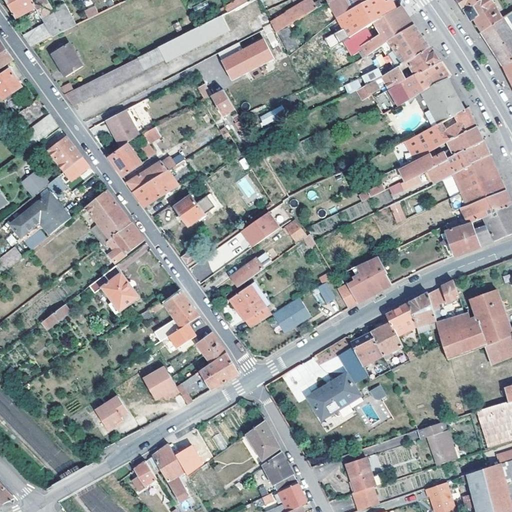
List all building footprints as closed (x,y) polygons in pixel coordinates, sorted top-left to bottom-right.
[(5,0),(15,17),(35,6),(33,3),(31,0),(5,0)] [(76,24),(62,0),(58,0),(61,5),(52,10),(46,0),(36,0),(36,1),(33,3),(35,6),(44,23),(51,35),(76,24)] [(234,0),(224,6),(227,11),(239,5),(236,0),(234,0)] [(276,33),(317,8),(312,0),(307,0),(271,23),(276,33)] [(344,40),(364,28),(371,23),(396,9),(391,0),(369,0),(337,18),(331,22),(338,34),(324,42),(328,49),(344,40)] [(329,0),(337,18),(369,0),(329,0)] [(458,0),(460,3),(464,9),(477,0),(458,0)] [(492,0),(477,0),(464,9),(471,20),(474,19),(481,31),(502,16),(492,0)] [(95,5),(84,10),(88,18),(99,14),(95,5)] [(407,13),(401,6),(396,9),(371,23),(374,29),(377,27),(379,25),(384,33),(381,34),(371,40),(362,45),(364,48),(367,54),(381,45),(415,24),(407,13)] [(222,14),(73,88),(64,93),(73,105),(144,69),(143,68),(164,58),(169,68),(233,36),(222,14)] [(511,60),(511,30),(503,16),(502,16),(481,31),(492,47),(503,64),(511,60)] [(23,37),(30,45),(51,35),(44,23),(34,28),(35,31),(23,37)] [(396,68),(400,66),(408,61),(430,47),(421,33),(415,24),(381,45),(396,68)] [(35,31),(34,28),(22,34),(23,37),(35,31)] [(296,50),(285,28),(276,33),(288,56),(296,50)] [(367,33),(364,28),(344,40),(353,55),(364,48),(362,45),(371,40),(367,33)] [(230,80),(274,60),(264,38),(241,48),(239,43),(218,53),(230,80)] [(0,67),(12,59),(5,48),(0,41),(0,67)] [(83,65),(69,42),(51,52),(66,75),(83,65)] [(410,72),(413,78),(417,75),(420,74),(440,61),(434,52),(430,47),(408,61),(410,65),(413,69),(410,72)] [(511,60),(503,64),(508,74),(511,81),(511,60)] [(399,105),(416,95),(422,91),(447,77),(449,76),(445,68),(440,61),(420,74),(417,75),(413,78),(409,80),(390,89),(399,105)] [(400,66),(402,70),(410,65),(408,61),(400,66)] [(382,77),(390,89),(409,80),(402,70),(400,66),(396,68),(384,76),(382,77)] [(0,94),(3,99),(21,86),(9,68),(0,75),(0,94)] [(364,76),(368,84),(376,80),(382,77),(384,76),(379,68),(364,76)] [(450,91),(453,89),(447,77),(422,91),(434,113),(458,100),(457,96),(454,98),(450,91)] [(366,85),(372,95),(382,89),(376,80),(368,84),(366,85)] [(64,93),(73,88),(70,82),(59,87),(64,93)] [(332,89),(336,99),(350,92),(346,83),(332,89)] [(213,96),(206,85),(201,88),(207,99),(213,96)] [(225,90),(213,96),(224,115),(235,108),(233,104),(225,90)] [(416,95),(427,117),(434,113),(422,91),(416,95)] [(384,115),(394,109),(386,96),(376,102),(384,115)] [(442,121),(454,115),(464,109),(458,100),(434,113),(439,123),(442,121)] [(106,119),(120,145),(143,133),(146,132),(132,106),(106,119)] [(259,117),(264,125),(285,114),(281,106),(259,117)] [(446,128),(442,121),(439,123),(432,127),(406,141),(415,160),(448,141),(477,125),(472,116),(468,107),(464,109),(454,115),(457,121),(446,128)] [(427,117),(432,127),(439,123),(434,113),(427,117)] [(19,137),(28,148),(58,126),(50,114),(19,137)] [(247,125),(242,118),(236,123),(240,129),(247,125)] [(447,158),(483,140),(481,134),(478,128),(477,125),(448,141),(451,149),(444,152),(447,158)] [(143,133),(149,142),(162,135),(157,126),(146,132),(143,133)] [(222,135),(228,131),(225,126),(219,130),(222,135)] [(47,149),(64,171),(82,157),(72,145),(65,135),(47,149)] [(486,145),(483,140),(447,158),(435,164),(418,172),(421,180),(431,175),(434,181),(453,172),(489,153),(486,145)] [(155,152),(149,143),(143,146),(150,156),(155,152)] [(122,176),(141,162),(128,144),(109,157),(115,164),(122,176)] [(435,164),(447,158),(444,152),(433,158),(432,159),(435,164)] [(494,163),(489,153),(453,172),(461,190),(480,181),(499,174),(494,163)] [(432,159),(433,158),(430,154),(412,165),(396,173),(399,182),(405,179),(418,172),(435,164),(432,159)] [(130,186),(134,191),(168,170),(176,164),(171,156),(162,161),(161,160),(127,182),(130,186)] [(71,179),(88,166),(82,157),(64,171),(71,179)] [(168,170),(170,173),(187,162),(185,159),(176,164),(168,170)] [(168,170),(134,191),(137,197),(144,206),(177,185),(170,173),(168,170)] [(44,186),(47,184),(37,171),(34,174),(44,186)] [(408,186),(421,180),(418,172),(405,179),(408,186)] [(44,186),(34,174),(23,183),(33,195),(44,186)] [(511,201),(502,180),(499,174),(480,181),(461,190),(448,197),(463,226),(472,222),(511,203),(511,201)] [(362,200),(385,188),(382,182),(359,194),(362,200)] [(102,239),(105,242),(113,236),(131,222),(119,207),(106,189),(84,207),(106,236),(102,239)] [(210,192),(206,194),(215,206),(218,203),(210,192)] [(10,224),(21,237),(40,222),(43,225),(50,234),(70,218),(50,193),(10,224)] [(215,206),(206,194),(196,202),(190,196),(175,207),(188,225),(197,218),(206,212),(215,206)] [(398,201),(389,206),(397,224),(407,219),(398,201)] [(511,203),(472,222),(481,245),(493,241),(499,238),(511,233),(511,203)] [(206,212),(197,218),(199,221),(207,215),(206,212)] [(268,212),(241,230),(252,246),(278,227),(268,212)] [(288,230),(297,242),(303,237),(306,235),(294,220),(283,228),(286,232),(288,230)] [(40,222),(21,237),(24,241),(43,225),(40,222)] [(114,262),(143,239),(137,231),(131,222),(113,236),(120,245),(108,254),(114,262)] [(463,226),(449,232),(440,237),(445,246),(447,245),(450,243),(455,254),(461,251),(481,245),(472,222),(463,226)] [(316,241),(310,232),(306,235),(303,237),(308,246),(316,241)] [(14,246),(0,257),(0,265),(5,271),(23,256),(14,246)] [(187,265),(200,256),(193,247),(180,257),(187,265)] [(238,285),(271,261),(264,251),(231,276),(238,285)] [(347,285),(351,292),(353,294),(357,302),(375,293),(392,283),(377,256),(354,266),(358,273),(355,275),(352,277),(352,278),(354,280),(347,284),(347,285)] [(101,287),(112,301),(108,304),(114,313),(118,310),(119,312),(139,296),(115,265),(88,286),(93,293),(101,287)] [(323,281),(325,280),(335,274),(332,268),(320,275),(323,281)] [(251,326),(273,312),(275,310),(269,303),(273,300),(258,278),(229,299),(245,320),(246,320),(251,326)] [(335,298),(325,280),(323,281),(316,285),(326,303),(335,298)] [(446,303),(459,297),(454,281),(443,286),(428,293),(433,310),(441,308),(440,304),(445,302),(446,303)] [(351,292),(347,285),(339,290),(348,307),(350,306),(346,298),(353,294),(351,292)] [(468,312),(463,313),(457,315),(445,319),(437,322),(438,326),(447,358),(480,345),(511,334),(511,333),(511,331),(497,289),(470,299),(477,317),(471,319),(468,312)] [(188,300),(181,290),(163,303),(175,319),(181,327),(188,322),(199,315),(188,300)] [(436,320),(433,310),(428,293),(418,298),(409,303),(416,326),(436,320)] [(357,302),(353,294),(346,298),(350,306),(357,302)] [(275,310),(273,312),(284,330),(311,313),(299,295),(275,310)] [(158,302),(139,314),(143,320),(151,315),(148,311),(152,309),(154,311),(160,307),(158,302)] [(398,308),(386,315),(390,322),(397,335),(416,326),(409,303),(398,308)] [(68,312),(63,305),(41,322),(47,329),(68,312)] [(433,310),(436,320),(437,322),(445,319),(441,308),(433,310)] [(175,319),(163,327),(168,335),(169,335),(181,327),(175,319)] [(416,326),(418,332),(438,326),(437,322),(436,320),(416,326)] [(181,327),(169,335),(177,347),(196,335),(188,322),(181,327)] [(371,331),(383,355),(402,345),(397,335),(390,322),(371,331)] [(161,340),(168,335),(163,327),(155,332),(161,340)] [(219,341),(211,331),(196,342),(203,352),(219,341)] [(371,331),(351,342),(363,365),(383,355),(371,331)] [(487,363),(511,353),(511,337),(511,334),(480,345),(487,363)] [(223,346),(219,341),(203,352),(210,362),(226,351),(223,346)] [(424,353),(421,345),(406,353),(410,360),(424,353)] [(226,351),(210,362),(199,368),(212,389),(228,379),(239,373),(226,351)] [(171,395),(179,390),(175,383),(165,366),(144,378),(155,398),(163,394),(169,390),(171,395)] [(358,390),(347,372),(309,396),(322,418),(329,414),(349,401),(347,398),(358,390)] [(192,401),(180,380),(175,383),(179,390),(187,403),(192,401)] [(370,387),(376,398),(385,394),(379,382),(370,387)] [(349,401),(329,414),(331,416),(361,397),(358,390),(347,398),(349,401)] [(128,411),(118,395),(95,410),(109,430),(117,425),(116,423),(122,419),(121,416),(128,411)] [(511,400),(508,402),(478,411),(488,447),(511,439),(511,400)] [(246,433),(262,459),(279,447),(272,433),(265,420),(246,433)] [(438,423),(420,429),(423,438),(429,436),(433,446),(451,440),(448,430),(447,430),(444,421),(438,423)] [(451,440),(433,446),(439,463),(457,457),(451,440)] [(238,475),(250,469),(246,461),(250,458),(241,441),(214,455),(221,467),(230,461),(238,475)] [(168,459),(169,461),(169,462),(178,458),(169,444),(162,449),(153,455),(158,465),(168,459)] [(276,490),(297,480),(288,462),(282,452),(263,466),(276,490)] [(347,463),(351,474),(371,467),(367,457),(347,463)] [(511,477),(511,457),(511,458),(466,473),(468,481),(476,511),(511,511),(511,510),(504,480),(511,477)] [(174,467),(180,475),(186,471),(178,458),(169,462),(171,467),(174,467)] [(160,468),(169,462),(169,461),(168,459),(158,465),(160,468)] [(146,460),(135,469),(139,476),(133,480),(140,491),(158,479),(146,460)] [(169,462),(160,468),(181,504),(187,501),(192,499),(186,488),(181,491),(174,478),(179,476),(180,475),(174,467),(171,467),(169,462)] [(353,481),(357,492),(374,486),(377,485),(371,467),(351,474),(353,481)] [(186,488),(179,476),(174,478),(181,491),(186,488)] [(456,511),(446,480),(424,488),(426,495),(428,495),(433,511),(456,511)] [(0,506),(15,499),(4,487),(0,481),(0,506)] [(301,490),(298,483),(278,492),(279,493),(275,494),(278,503),(282,501),(287,511),(300,505),(307,502),(301,490)] [(357,492),(354,493),(360,509),(380,503),(374,486),(357,492)] [(274,500),(270,493),(261,497),(265,504),(274,500)] [(285,511),(287,511),(282,501),(278,503),(280,505),(277,506),(279,511),(285,511)]
